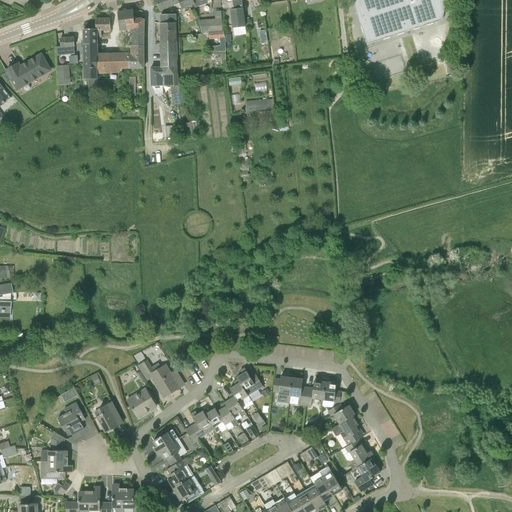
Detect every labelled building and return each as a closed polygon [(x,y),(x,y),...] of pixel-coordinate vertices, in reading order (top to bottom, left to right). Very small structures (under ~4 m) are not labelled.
[(194,5),(192,0),(155,0),(161,12),(176,6),(178,11),(182,10),(194,5)] [(243,8),(241,0),(237,0),(235,1),(233,1),(233,2),(234,9),(243,8)] [(352,0),(367,44),(441,20),(446,0),(352,0)] [(243,8),(234,9),(230,10),(232,28),(246,27),(243,8)] [(129,20),(134,19),(134,10),(118,12),(121,30),(128,29),(128,20),(129,20)] [(195,17),(194,10),(184,12),(185,18),(195,17)] [(101,38),(101,29),(110,29),(110,19),(96,20),(96,29),(97,29),(97,38),(101,38)] [(129,20),(128,29),(132,29),(144,28),(144,19),(134,19),(129,20)] [(203,33),(211,32),(224,31),(222,19),(199,21),(203,33)] [(162,43),(177,43),(176,22),(161,23),(162,43)] [(144,28),(132,29),(132,46),(144,46),(144,28)] [(84,46),(97,45),(97,38),(97,29),(96,29),(84,29),(84,40),(84,46)] [(210,39),(220,38),(225,37),(225,35),(224,31),(211,33),(209,33),(210,39)] [(268,43),(266,31),(260,31),(262,44),(268,43)] [(61,46),(74,46),(74,38),(66,38),(60,39),(61,46)] [(162,52),(177,52),(177,43),(162,43),(162,52)] [(84,54),(97,54),(97,45),(84,46),(84,54)] [(56,47),(57,55),(75,54),(74,46),(60,46),(56,47)] [(129,67),(134,67),(144,68),(144,46),(132,46),(131,46),(131,54),(128,54),(128,55),(129,67)] [(97,72),(97,54),(84,54),(84,79),(89,79),(97,79),(97,72)] [(121,68),(129,67),(128,55),(128,54),(97,54),(97,72),(121,72),(121,68)] [(42,55),(30,62),(39,77),(51,70),(42,55)] [(447,55),(447,73),(455,73),(455,55),(447,55)] [(163,67),(178,67),(178,58),(162,59),(163,67)] [(6,71),(17,90),(39,77),(30,62),(20,67),(18,64),(6,71)] [(69,65),(61,66),(57,67),(58,80),(70,80),(69,65)] [(151,86),(163,86),(163,67),(151,68),(151,86)] [(163,86),(170,86),(172,94),(180,93),(179,86),(178,67),(163,67),(163,86)] [(89,79),(89,80),(89,89),(97,89),(97,79),(89,79)] [(0,83),(0,109),(12,100),(0,83)] [(259,113),(274,111),(273,99),(267,99),(246,102),(248,114),(259,113)] [(184,128),(186,136),(193,134),(191,127),(184,128)] [(8,267),(8,266),(0,267),(0,279),(10,278),(8,271),(8,267)] [(0,311),(10,312),(10,301),(9,301),(9,293),(12,293),(11,284),(0,285),(0,311)] [(175,371),(172,373),(167,363),(154,372),(148,359),(138,365),(148,382),(152,379),(164,397),(184,385),(175,371)] [(264,387),(261,382),(256,374),(250,377),(245,368),(240,371),(242,374),(238,377),(249,395),(264,387)] [(146,381),(140,372),(137,374),(143,383),(146,381)] [(101,382),(97,374),(91,377),(92,378),(95,385),(101,382)] [(289,403),(292,378),(281,376),(280,379),(275,379),(273,388),(273,393),(278,393),(278,395),(279,395),(278,401),(289,403)] [(249,396),(249,395),(238,377),(236,378),(238,380),(233,382),(235,386),(230,389),(232,393),(242,407),(251,401),(249,396)] [(304,406),(307,388),(302,387),(303,379),(292,378),(289,403),(289,404),(304,406)] [(323,401),(326,382),(314,381),(313,388),(307,388),(304,406),(312,407),(312,399),(323,401)] [(327,411),(340,403),(341,392),(336,391),(337,383),(326,382),(323,401),(335,402),(335,406),(327,411)] [(65,403),(78,396),(74,389),(61,395),(65,403)] [(154,403),(149,394),(145,389),(126,400),(132,409),(138,418),(151,410),(148,407),(154,403)] [(271,395),(268,389),(262,392),(265,398),(271,395)] [(246,414),(242,407),(232,393),(228,396),(230,399),(225,402),(234,416),(239,412),(242,417),(246,414)] [(80,422),(85,419),(76,402),(64,409),(66,413),(57,418),(64,430),(68,428),(73,437),(78,434),(78,432),(84,429),(80,422)] [(120,417),(115,409),(112,402),(98,410),(101,414),(97,417),(105,432),(117,426),(114,421),(120,417)] [(236,419),(234,416),(225,402),(220,405),(222,409),(217,412),(215,409),(223,423),(225,426),(231,422),(234,427),(239,424),(236,419)] [(339,424),(353,416),(355,415),(349,405),(343,409),(340,404),(340,403),(327,411),(331,416),(333,415),(339,424)] [(223,423),(215,409),(210,412),(208,409),(203,411),(214,430),(216,433),(221,430),(218,426),(223,423)] [(205,436),(214,430),(203,411),(198,415),(196,411),(191,414),(196,423),(192,426),(199,439),(205,436)] [(347,446),(361,438),(358,432),(359,431),(356,427),(358,425),(353,416),(339,424),(339,425),(332,429),(336,436),(341,434),(347,446)] [(266,424),(262,418),(256,422),(260,428),(266,424)] [(185,429),(193,443),(199,439),(192,426),(185,429)] [(254,427),(247,431),(253,440),(260,436),(254,427)] [(173,442),(173,443),(179,440),(173,429),(153,441),(157,447),(154,448),(156,452),(173,442)] [(57,441),(56,448),(63,448),(63,445),(66,439),(54,432),(51,438),(57,441)] [(249,440),(244,433),(237,437),(242,445),(249,440)] [(357,468),(372,459),(371,459),(374,457),(370,451),(367,454),(358,440),(361,438),(347,446),(344,448),(347,453),(350,452),(354,459),(350,462),(347,461),(346,467),(349,468),(351,467),(353,471),(357,468)] [(0,450),(0,451),(15,447),(14,446),(9,447),(8,441),(0,443),(0,450)] [(179,452),(173,443),(173,442),(156,452),(159,457),(162,455),(165,460),(167,459),(172,467),(182,460),(177,453),(179,452)] [(233,451),(228,442),(224,445),(229,453),(233,451)] [(0,469),(6,467),(2,458),(17,453),(15,447),(0,451),(2,455),(0,455),(0,469)] [(313,461),(318,458),(312,447),(307,450),(313,461)] [(63,451),(63,448),(56,448),(56,451),(41,451),(41,463),(68,462),(68,451),(63,451)] [(207,454),(204,449),(198,452),(201,457),(207,454)] [(307,465),(313,461),(307,450),(301,454),(307,465)] [(189,479),(188,478),(194,475),(188,465),(190,463),(187,457),(182,460),(172,467),(167,469),(173,478),(168,480),(173,488),(189,479)] [(355,482),(356,484),(361,492),(373,485),(370,479),(373,477),(380,472),(372,459),(357,468),(362,477),(355,482)] [(68,472),(68,462),(41,463),(41,479),(62,479),(62,472),(68,472)] [(288,477),(294,473),(288,462),(282,465),(288,477)] [(302,469),(299,463),(294,466),(297,472),(302,469)] [(282,480),(288,477),(282,465),(275,469),(282,480)] [(215,486),(221,482),(211,466),(205,470),(215,486)] [(276,484),(282,480),(275,469),(269,473),(276,484)] [(271,487),(276,484),(269,473),(264,476),(271,487)] [(323,478),(334,495),(343,490),(332,473),(323,478)] [(265,491),(271,487),(264,476),(258,480),(265,491)] [(325,501),(334,495),(323,478),(314,484),(315,485),(317,488),(325,501)] [(189,479),(173,488),(181,501),(185,499),(187,503),(186,504),(186,505),(200,496),(200,495),(198,496),(196,492),(189,479)] [(258,495),(265,491),(258,480),(251,484),(258,495)] [(55,496),(61,496),(62,497),(64,494),(70,486),(65,482),(59,490),(58,492),(54,490),(55,496)] [(324,501),(325,501),(317,488),(315,485),(305,491),(317,511),(327,506),(324,501)] [(123,508),(123,489),(113,489),(113,503),(106,503),(106,511),(123,511),(123,508)] [(134,511),(140,511),(141,500),(134,500),(134,489),(123,489),(123,508),(134,508),(134,511)] [(242,498),(243,500),(250,496),(249,494),(246,489),(239,493),(242,498)] [(89,511),(89,492),(79,492),(79,502),(64,502),(66,511),(89,511)] [(106,511),(106,503),(100,503),(100,492),(89,492),(89,511),(100,511),(99,511),(106,511)] [(305,511),(316,511),(317,511),(307,494),(298,499),(305,511)] [(231,510),(236,507),(230,497),(225,500),(231,510)] [(286,501),(284,498),(275,503),(280,511),(292,511),(288,505),(286,501)] [(305,511),(298,499),(288,505),(292,511),(305,511)] [(224,511),(227,511),(231,510),(225,500),(219,503),(224,511)] [(268,511),(280,511),(275,503),(273,500),(265,506),(268,511)] [(38,511),(38,503),(18,505),(18,511),(38,511)] [(215,505),(219,511),(222,511),(224,511),(219,503),(215,505)]
